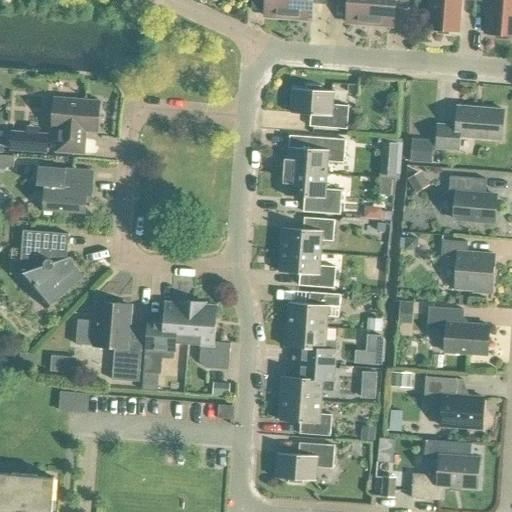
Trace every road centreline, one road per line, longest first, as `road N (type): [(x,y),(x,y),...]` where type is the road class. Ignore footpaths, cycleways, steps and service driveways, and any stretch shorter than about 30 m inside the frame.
road 1 (residential): [(244,114),(133,108),(122,232),(134,261),(232,266)]
road 2 (residential): [(261,47),(511,69)]
road 3 (residential): [(244,440),(252,337),(232,266)]
road 4 (residential): [(244,440),(74,428)]
road 5 (residential): [(232,266),(244,114)]
